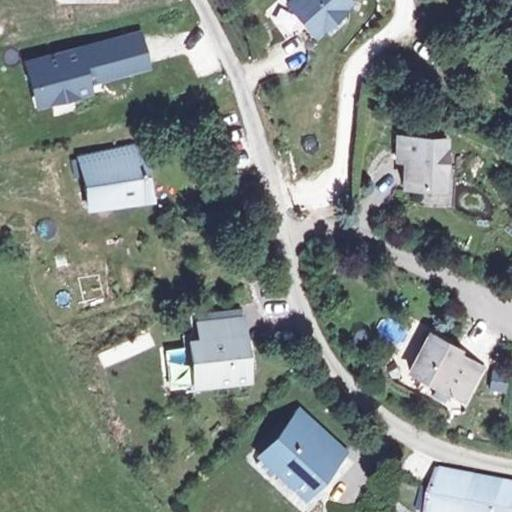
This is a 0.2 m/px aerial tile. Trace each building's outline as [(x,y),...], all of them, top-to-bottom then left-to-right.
[(289,0),(286,3),(318,39),(357,4),(353,0),(289,0)] [(91,93),(88,84),(151,66),(140,30),(26,63),(37,99),(40,108),(91,93)] [(396,160),(408,161),(410,142),(397,141),(396,160)] [(410,142),(408,161),(408,186),(446,186),(448,142),(410,142)] [(78,160),(84,213),(151,207),(146,151),(78,160)] [(244,321),(227,322),(228,342),(246,342),(244,321)] [(197,345),(188,345),(189,366),(195,366),(196,388),(248,386),(246,342),(228,342),(227,322),(197,324),(197,345)] [(187,324),(188,345),(197,345),(197,324),(187,324)] [(149,334),(97,351),(103,367),(154,349),(149,334)] [(457,397),(472,363),(459,358),(462,351),(428,338),(411,375),(457,397)] [(483,369),(472,363),(457,397),(469,402),(483,369)] [(283,423),(287,429),(291,434),(305,419),(296,411),(283,423)] [(291,434),(287,429),(260,459),(304,499),(343,458),(305,419),(291,434)] [(433,503),(432,511),(511,511),(511,491),(436,482),(433,503)] [(421,511),(432,511),(433,503),(423,502),(421,511)]
